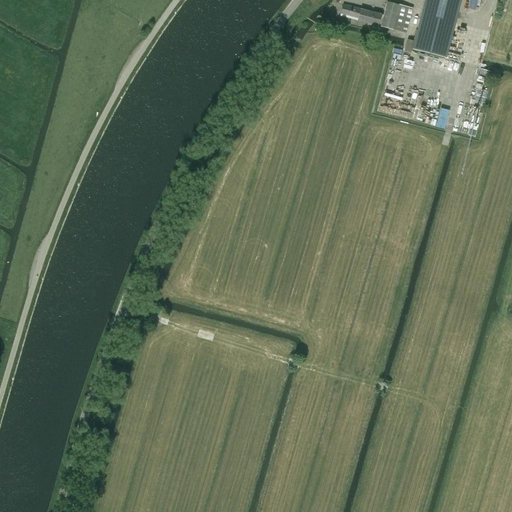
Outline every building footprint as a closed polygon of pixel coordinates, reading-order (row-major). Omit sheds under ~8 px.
[(425,0),(415,41),(447,48),(459,0),(425,0)] [(343,4),(340,15),(380,26),(392,29),(405,33),(412,8),(387,2),(383,15),(343,4)] [(407,40),(404,51),(410,53),(413,41),(407,40)] [(489,77),(490,71),(481,68),(479,74),(489,77)] [(478,97),(484,99),(486,91),(480,89),(478,97)] [(445,129),(447,109),(437,108),(435,127),(445,129)]
